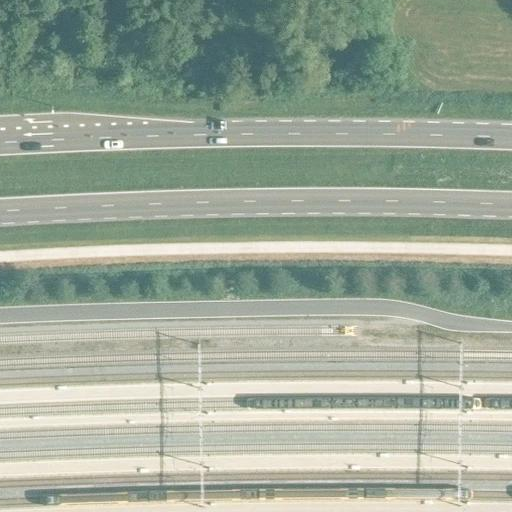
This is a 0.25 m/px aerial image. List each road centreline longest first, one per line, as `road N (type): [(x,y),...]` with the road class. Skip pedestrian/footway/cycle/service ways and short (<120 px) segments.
road 1 (primary): [(511,145),(352,140),(0,152)]
road 2 (primary): [(0,220),(170,211),(511,213)]
